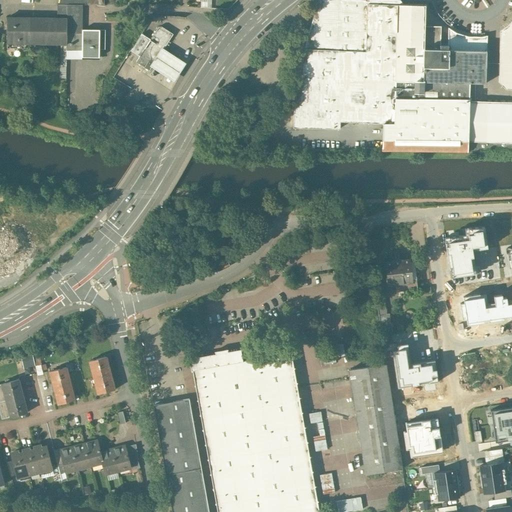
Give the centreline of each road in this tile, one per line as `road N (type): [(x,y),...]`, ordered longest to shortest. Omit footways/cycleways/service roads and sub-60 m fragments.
road 1 (residential): [(116,308),(215,278),(298,222),(431,213)]
road 2 (secondary): [(270,0),(220,55),(133,204),(80,265)]
road 3 (residential): [(0,427),(133,393)]
road 4 (residential): [(431,213),(446,347)]
